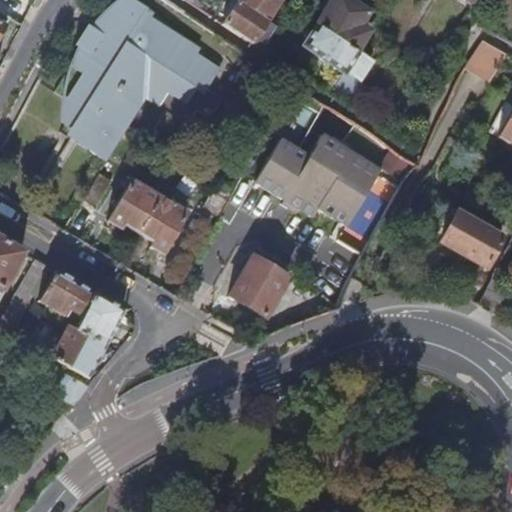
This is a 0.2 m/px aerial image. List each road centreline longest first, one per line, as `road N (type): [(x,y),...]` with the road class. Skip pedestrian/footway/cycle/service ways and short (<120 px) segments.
road 1 (secondary): [(511,382),(475,349),(441,334),(383,333),(166,423)]
road 2 (residential): [(121,445),(105,394),(169,315),(0,218)]
road 3 (residential): [(0,111),(58,0)]
